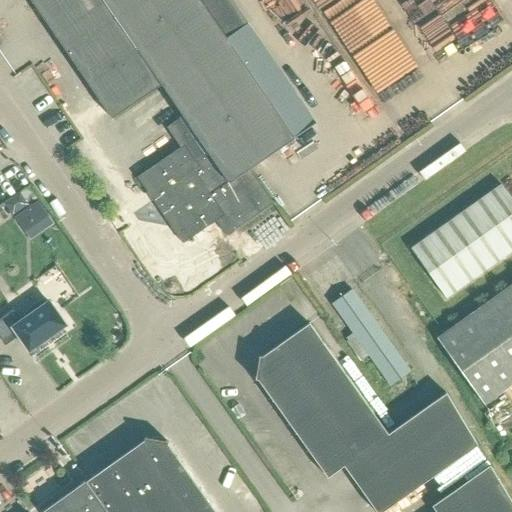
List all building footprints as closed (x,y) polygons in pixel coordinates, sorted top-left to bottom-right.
[(29,0),(111,118),(161,85),(182,116),(166,127),(180,147),(137,177),(182,243),(216,220),(226,235),(273,203),(250,168),(294,138),(227,39),(248,25),(230,0),(29,0)] [(511,200),(501,184),(410,248),(445,298),(511,250),(511,200)] [(54,224),(38,201),(14,217),(30,240),(54,224)] [(484,404),(511,384),(511,284),(437,338),(484,404)] [(411,371),(351,290),(332,304),(391,386),(411,371)] [(21,321),(13,310),(0,318),(0,337),(5,344),(18,335),(28,350),(65,325),(48,302),(44,305),(41,302),(29,311),(31,314),(21,321)] [(376,511),(381,511),(477,444),(445,393),(386,434),(308,323),(260,357),(257,379),(327,477),(343,465),(376,511)] [(215,511),(167,442),(143,439),(42,511),(43,511),(215,511)] [(434,511),(511,511),(511,503),(489,465),(430,506),(434,511)]
